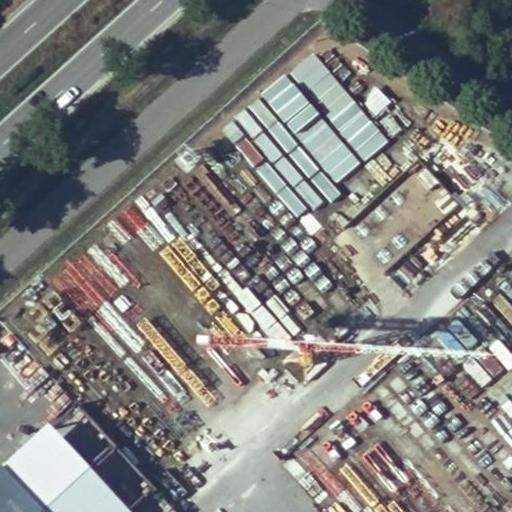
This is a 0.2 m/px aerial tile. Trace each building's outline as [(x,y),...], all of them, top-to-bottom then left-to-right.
[(342,63),(305,87),(353,161),(390,136),(342,63)] [(332,185),(358,162),(282,73),(256,96),(257,97),(220,128),(240,152),(253,141),(316,215),(340,195),(332,185)] [(486,207),(503,205),(501,185),(484,187),(486,207)] [(475,312),(463,322),(481,344),(492,334),(475,312)] [(485,345),(504,366),(511,359),(511,354),(495,336),(485,345)] [(238,367),(255,385),(264,376),(247,359),(238,367)] [(0,511),(36,511),(0,472),(0,511)] [(174,511),(161,500),(150,511),(174,511)]
